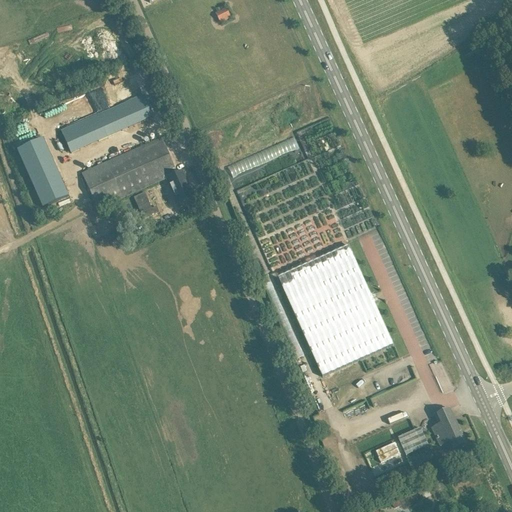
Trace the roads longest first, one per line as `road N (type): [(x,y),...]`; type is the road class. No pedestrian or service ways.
road 1 (track): [(126,0),(231,249),(328,511)]
road 2 (primary): [(480,401),(298,0)]
